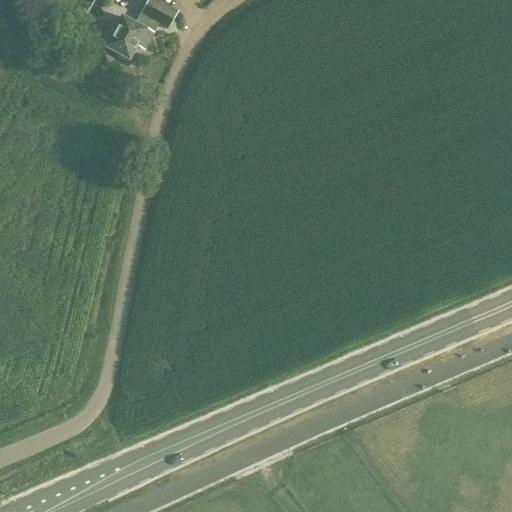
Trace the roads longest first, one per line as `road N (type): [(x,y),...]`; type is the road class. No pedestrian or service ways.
road 1 (unclassified): [(0,460),(77,428),(103,397),(172,74),(215,0)]
road 2 (primary): [(35,511),(511,308)]
road 3 (residential): [(124,511),(511,343)]
